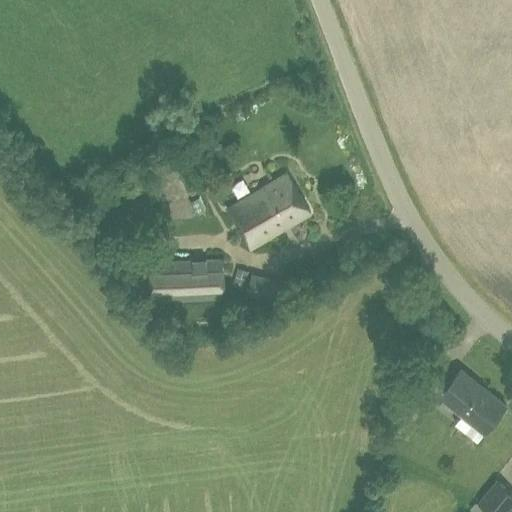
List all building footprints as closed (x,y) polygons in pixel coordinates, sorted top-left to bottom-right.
[(251,246),(311,211),(288,171),(228,206),(251,246)] [(151,301),(224,297),(222,256),(149,260),(151,301)] [(277,302),(283,280),(252,271),(245,294),(277,302)] [(485,430),(507,403),(461,367),(452,379),(438,368),(422,389),(439,403),(443,397),(485,430)] [(395,418),(411,422),(417,397),(402,393),(395,418)] [(511,490),(496,478),(479,501),(492,511),(503,511),(511,501),(511,490)]
